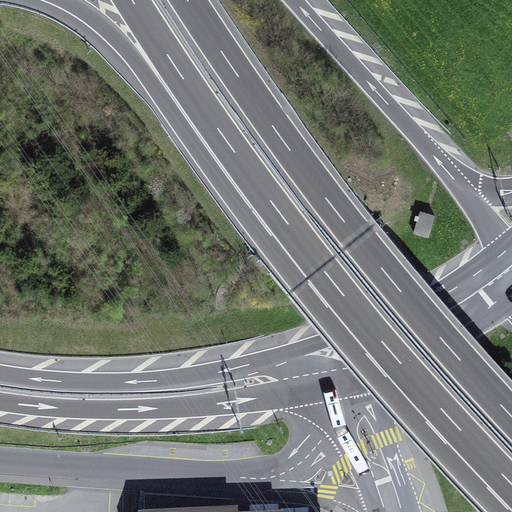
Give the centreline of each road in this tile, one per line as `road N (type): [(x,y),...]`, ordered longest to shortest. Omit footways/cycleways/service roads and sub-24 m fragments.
road 1 (motorway): [(511,417),(358,240),(188,0)]
road 2 (motorway): [(66,0),(114,35),(321,268)]
road 3 (motorway): [(0,401),(183,408),(342,381)]
road 4 (motorway): [(330,347),(170,381),(0,374)]
road 5 (motorway): [(132,0),(321,268)]
road 6 (motorway): [(321,268),(511,484)]
road 7 (residential): [(264,479),(0,461)]
road 8 (motorway): [(461,189),(293,0)]
road 9 (primary): [(342,381),(417,356),(511,302)]
road 10 (primary): [(498,269),(405,319),(330,347)]
road 11 (residential): [(264,479),(385,486)]
